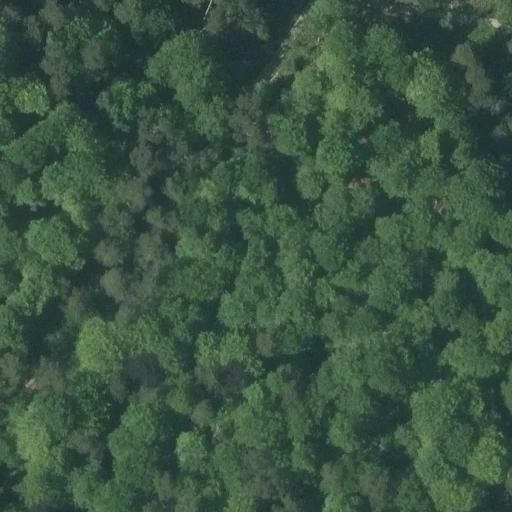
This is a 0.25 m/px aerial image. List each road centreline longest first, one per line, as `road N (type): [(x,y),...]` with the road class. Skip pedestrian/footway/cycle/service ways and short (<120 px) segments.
road 1 (track): [(390,511),(154,222)]
road 2 (track): [(154,222),(322,0)]
road 3 (track): [(0,425),(154,222)]
road 4 (track): [(511,28),(341,0)]
